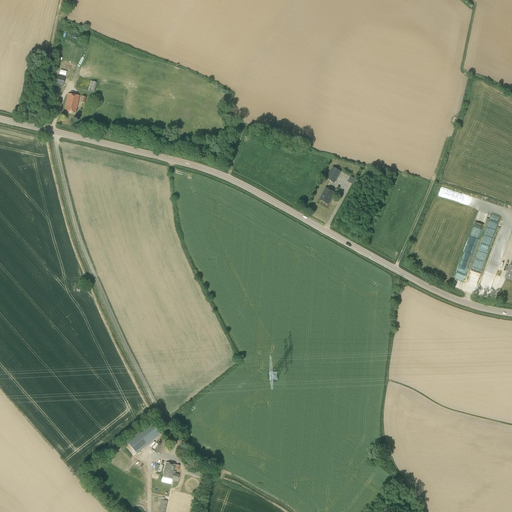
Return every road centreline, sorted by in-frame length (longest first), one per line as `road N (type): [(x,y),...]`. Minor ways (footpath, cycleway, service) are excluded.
road 1 (tertiary): [(511,313),(431,288),(207,168),(55,132)]
road 2 (unclassified): [(176,441),(91,268),(55,132)]
